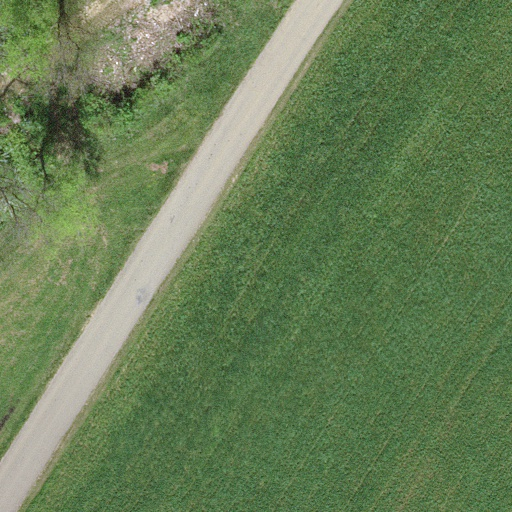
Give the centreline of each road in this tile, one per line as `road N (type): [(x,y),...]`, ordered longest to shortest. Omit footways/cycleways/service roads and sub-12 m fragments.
road 1 (tertiary): [(0,504),(316,0)]
road 2 (track): [(113,0),(0,72)]
